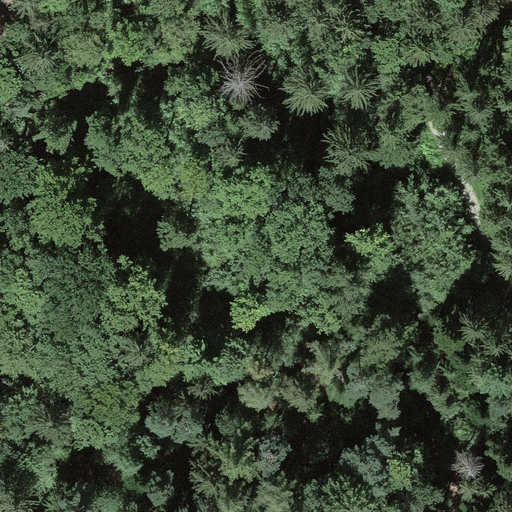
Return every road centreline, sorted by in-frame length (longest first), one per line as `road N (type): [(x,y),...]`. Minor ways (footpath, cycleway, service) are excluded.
road 1 (track): [(367,0),(511,306)]
road 2 (track): [(47,511),(0,377)]
